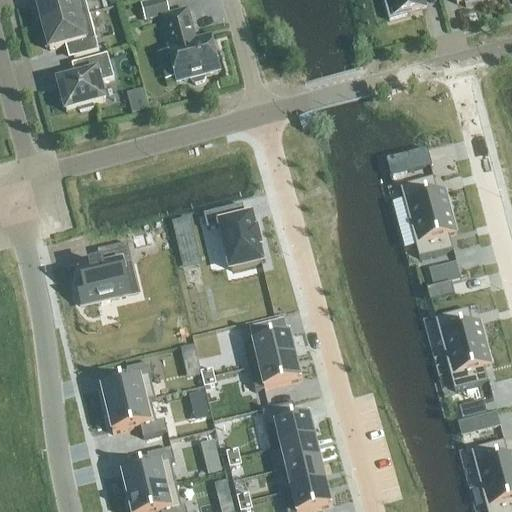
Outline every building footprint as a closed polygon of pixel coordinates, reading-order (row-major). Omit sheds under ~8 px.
[(43,30),(89,18),(83,0),(57,0),(36,6),(37,8),(34,9),(37,23),(41,22),(43,30)] [(145,24),(169,17),(164,0),(140,7),(145,24)] [(388,0),(389,1),(384,2),(384,0),(382,1),(389,24),(412,18),(411,14),(425,11),(422,0),(388,0)] [(482,5),(480,0),(454,0),(456,7),(464,5),(465,10),(482,5)] [(188,13),(161,20),(170,51),(167,52),(168,54),(158,56),(165,84),(175,81),(176,86),(190,82),(191,86),(195,88),(203,86),(206,82),(205,78),(220,74),(211,40),(196,44),(188,13)] [(89,18),(43,30),(45,37),(42,38),(45,52),(49,51),(50,53),(70,48),(74,61),(99,55),(89,18)] [(105,105),(100,87),(114,83),(107,58),(77,67),(80,80),(58,86),(59,90),(55,91),(59,105),(63,104),(66,115),(78,112),(79,115),(93,112),(92,108),(105,105)] [(302,133),(315,130),(312,118),(299,122),(302,133)] [(387,164),(391,180),(430,170),(426,154),(387,164)] [(437,197),(433,182),(400,191),(409,227),(451,216),(445,195),(437,197)] [(255,237),(251,222),(246,223),(243,209),(203,219),(207,233),(220,230),(231,274),(262,266),(258,251),(260,251),(257,236),(255,237)] [(451,216),(409,227),(419,263),(453,254),(449,239),(456,237),(451,216)] [(128,248),(98,255),(101,269),(91,271),(92,275),(80,278),(82,289),(77,291),(81,310),(116,302),(131,298),(129,292),(124,269),(131,267),(127,250),(129,249),(128,248)] [(456,264),(444,267),(449,284),(460,281),(456,264)] [(430,305),(454,299),(451,287),(427,293),(430,305)] [(435,323),(445,359),(486,348),(480,326),(473,328),(469,314),(435,323)] [(270,326),(249,331),(253,347),(273,342),(270,326)] [(295,361),(290,338),(273,342),(253,347),(244,349),(249,372),(295,361)] [(486,348),(445,359),(454,395),(488,386),(484,371),(491,369),(486,348)] [(301,384),(295,361),(249,372),(255,395),(301,384)] [(107,415),(151,404),(151,405),(155,404),(150,381),(154,380),(151,367),(126,373),(129,385),(101,392),(107,415)] [(202,384),(214,381),(212,372),(200,375),(202,384)] [(204,392),(216,389),(214,381),(202,384),(204,392)] [(165,424),(156,426),(151,405),(151,404),(107,415),(112,438),(140,431),(143,443),(168,437),(165,424)] [(483,406),(459,412),(462,424),(487,418),(483,406)] [(262,415),(266,430),(271,454),(281,452),(315,443),(309,420),(297,423),(293,407),(262,415)] [(497,416),(474,422),(477,436),(500,430),(497,416)] [(320,465),(315,443),(281,452),(286,473),(320,465)] [(480,491),(511,482),(511,459),(508,460),(504,445),(470,454),(480,491)] [(216,447),(201,450),(204,462),(218,458),(216,447)] [(122,477),(128,500),(176,489),(171,466),(174,465),(172,453),(147,459),(150,470),(122,477)] [(240,461),(238,453),(226,455),(228,464),(240,461)] [(241,469),(240,461),(228,464),(230,471),(241,469)] [(325,486),(320,465),(286,473),(291,494),(325,486)] [(511,511),(511,482),(480,491),(485,511),(511,511)] [(322,511),(331,510),(325,486),(291,494),(282,497),(285,511),(322,511)] [(185,511),(185,510),(181,511),(176,489),(128,500),(130,511),(185,511)] [(248,497),(236,500),(238,508),(250,505),(248,497)]
